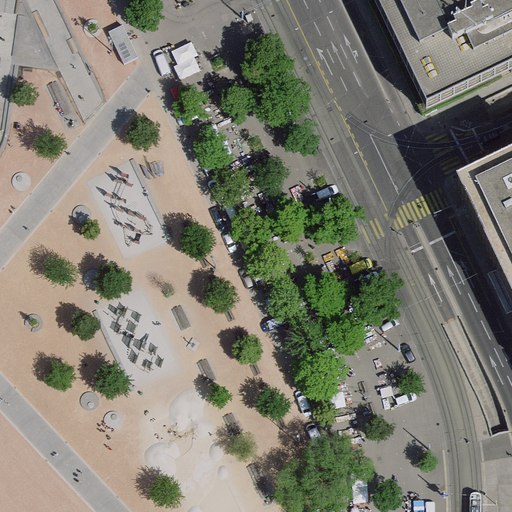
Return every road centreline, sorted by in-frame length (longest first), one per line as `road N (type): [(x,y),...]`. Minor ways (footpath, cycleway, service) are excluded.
road 1 (secondary): [(511,374),(445,237),(400,173)]
road 2 (secondary): [(400,173),(319,0)]
